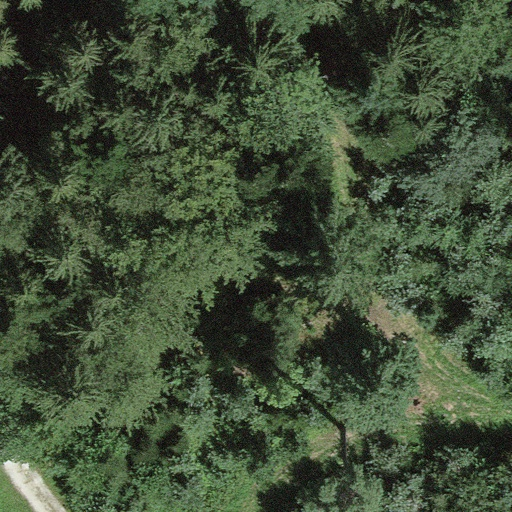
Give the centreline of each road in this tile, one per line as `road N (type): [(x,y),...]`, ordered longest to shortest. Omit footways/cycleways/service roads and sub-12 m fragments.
road 1 (track): [(306,0),(299,65),(386,305),(468,413),(511,422)]
road 2 (track): [(0,99),(78,0)]
